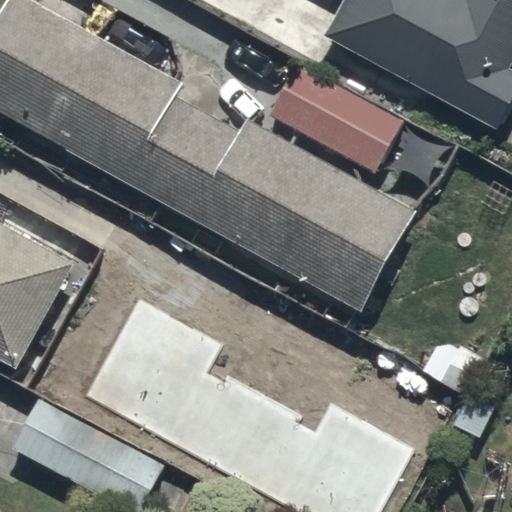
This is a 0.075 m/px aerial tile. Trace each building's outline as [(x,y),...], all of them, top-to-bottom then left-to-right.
[(188,89),(25,0),(16,0),(0,31),(0,115),(368,318),(423,218),(375,192),(408,130),(297,69),(262,133),(246,124),(240,134),(181,101),(188,89)] [(511,0),(344,0),(348,2),(328,39),(502,132),(511,113),(511,70),(511,68),(511,0)] [(0,362),(18,373),(76,267),(0,226),(0,362)] [(237,284),(159,244),(132,296),(210,336),(237,284)] [(48,395),(18,449),(128,511),(144,511),(171,465),(48,395)]
